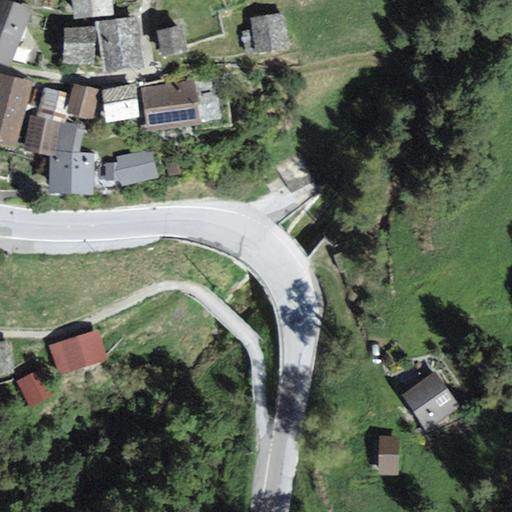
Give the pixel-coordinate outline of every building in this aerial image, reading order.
[(30,11),(0,0),(0,64),(9,68),(30,11)] [(110,0),(68,0),(69,20),(111,18),(110,0)] [(285,15),(251,20),(256,57),(289,52),(285,15)] [(140,19),(100,23),(105,73),(145,69),(140,19)] [(96,29),(62,31),(64,67),(98,64),(96,29)] [(184,31),(157,35),(161,59),(188,55),(184,31)] [(33,85),(0,77),(0,145),(19,150),(33,85)] [(108,92),(137,88),(136,78),(106,81),(108,92)] [(195,82),(143,88),(147,130),(199,124),(195,82)] [(69,96),(65,114),(91,121),(98,94),(72,87),(69,96)] [(65,114),(69,96),(47,90),(40,119),(62,124),(65,114)] [(134,90),(102,94),(105,122),(138,118),(134,90)] [(33,120),(27,151),(50,156),(56,124),(33,120)] [(154,150),(117,157),(122,186),(159,179),(154,150)] [(91,156),(51,156),(51,197),(91,197),(91,156)] [(100,329),(46,344),(55,375),(109,359),(100,329)] [(9,340),(0,340),(0,369),(12,368),(9,340)] [(55,388),(42,365),(17,380),(30,402),(55,388)] [(435,370),(403,393),(426,426),(458,403),(435,370)] [(400,437),(379,436),(378,471),(398,471),(400,437)]
